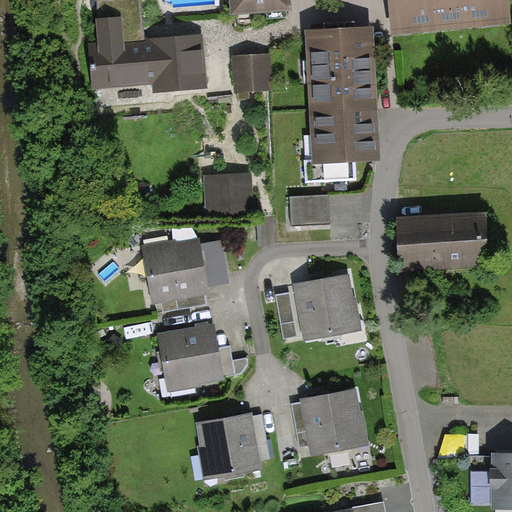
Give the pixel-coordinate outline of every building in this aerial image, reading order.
[(86,0),(94,92),(206,83),(202,37),(142,42),(138,0),(86,0)] [(223,0),(225,16),(283,12),(282,0),(223,0)] [(393,0),(396,25),(502,15),(500,0),(393,0)] [(372,106),(368,33),(312,37),(316,109),(372,106)] [(268,59),(229,61),(231,98),(270,95),(268,59)] [(375,159),(372,106),(316,109),(319,162),(375,159)] [(250,175),(199,179),(202,217),(253,213),(250,175)] [(294,194),(295,224),(333,222),(331,192),(294,194)] [(397,223),(399,275),(484,272),(482,220),(397,223)] [(141,252),(149,307),(204,299),(196,244),(141,252)] [(347,278),(288,290),(299,343),(358,331),(347,278)] [(209,330),(154,337),(162,392),(216,385),(209,330)] [(360,393),(296,404),(305,456),(369,444),(360,393)] [(256,473),(247,415),(193,424),(202,481),(256,473)] [(447,435),(448,452),(482,450),(481,433),(447,435)] [(511,509),(511,452),(470,453),(471,510),(511,509)]
